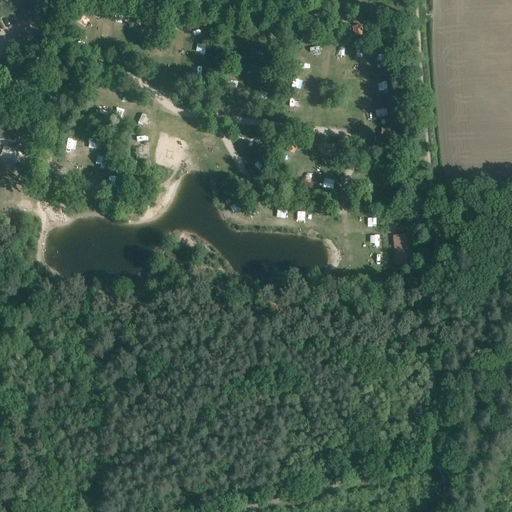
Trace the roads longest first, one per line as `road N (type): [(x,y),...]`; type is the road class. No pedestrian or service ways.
road 1 (track): [(0,163),(49,170),(57,76),(132,60),(167,107),(215,118),(263,206),(277,214),(400,222)]
road 2 (track): [(256,511),(434,462),(488,398),(511,394)]
